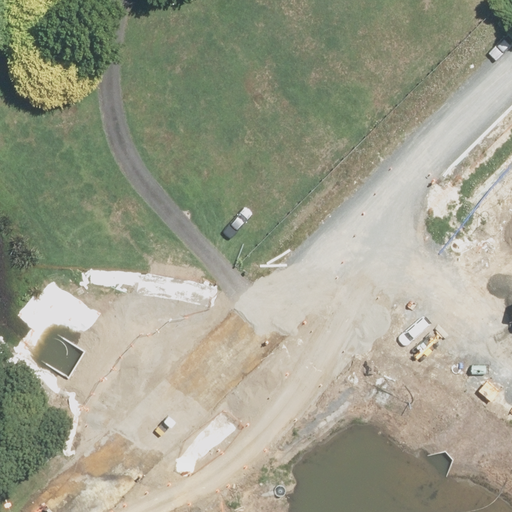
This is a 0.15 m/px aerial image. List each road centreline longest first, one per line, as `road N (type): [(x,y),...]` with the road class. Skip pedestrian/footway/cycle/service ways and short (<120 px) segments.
road 1 (unclassified): [(87,496),(363,220)]
road 2 (unclassified): [(363,220),(511,68)]
road 3 (residential): [(511,357),(363,220)]
